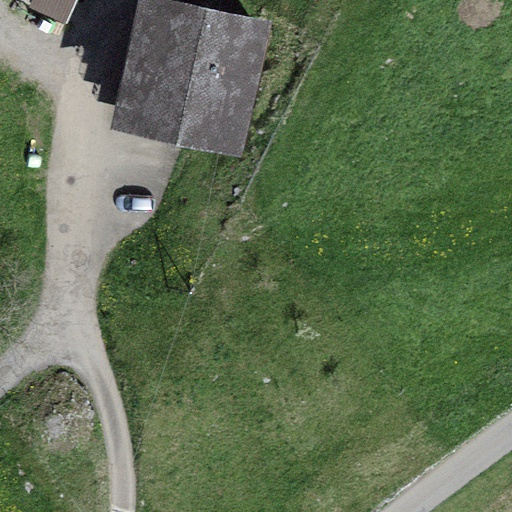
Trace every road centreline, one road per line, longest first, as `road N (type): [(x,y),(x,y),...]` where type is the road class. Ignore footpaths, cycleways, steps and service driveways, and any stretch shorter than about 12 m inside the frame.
road 1 (unclassified): [(0,374),(69,332),(97,361),(131,477),(126,511)]
road 2 (unclassified): [(403,511),(511,429)]
